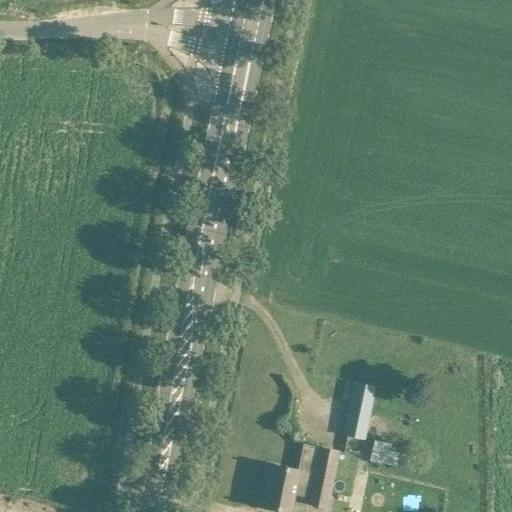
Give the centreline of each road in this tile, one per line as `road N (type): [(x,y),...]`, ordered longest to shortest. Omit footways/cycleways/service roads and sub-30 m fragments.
road 1 (primary): [(152,511),(246,41)]
road 2 (unclassified): [(246,41),(138,23),(0,30)]
